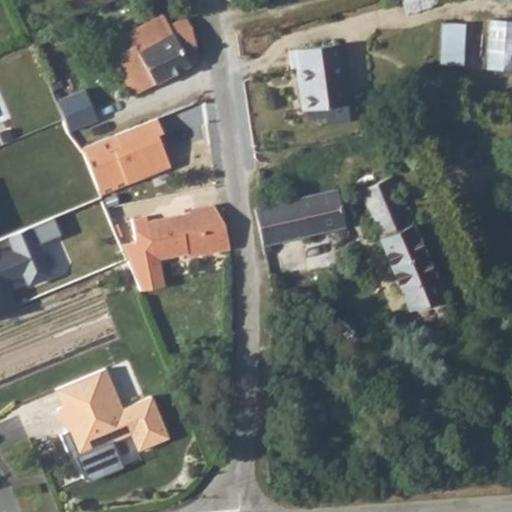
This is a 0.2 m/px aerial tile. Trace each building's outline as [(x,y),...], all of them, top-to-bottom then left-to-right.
[(201,62),(194,31),(185,14),(169,24),(165,16),(131,35),(138,50),(118,61),(137,97),(201,62)] [(484,68),(511,70),(511,18),(489,16),(484,68)] [(467,21),(443,21),(442,63),(466,64),(467,21)] [(299,69),(305,111),(350,103),(341,44),(291,50),(293,69),(299,69)] [(97,122),(83,89),(53,101),(66,134),(97,122)] [(106,142),(78,154),(84,168),(97,196),(123,184),(125,190),(167,171),(154,140),(119,155),(113,140),(106,142)] [(396,178),(363,190),(412,309),(445,297),(396,178)] [(340,191),(259,210),(266,244),(347,225),(340,191)] [(215,206),(150,220),(160,259),(187,253),(189,257),(231,248),(228,228),(215,206)] [(50,217),(5,236),(11,250),(0,254),(0,311),(16,305),(6,280),(21,274),(25,284),(49,274),(37,244),(58,235),(50,217)] [(160,259),(150,220),(141,222),(152,261),(160,259)] [(112,364),(123,404),(131,402),(128,393),(141,389),(133,359),(112,364)] [(105,367),(53,388),(60,406),(56,408),(85,479),(120,465),(110,441),(131,432),(138,449),(169,436),(151,393),(121,406),(105,367)]
